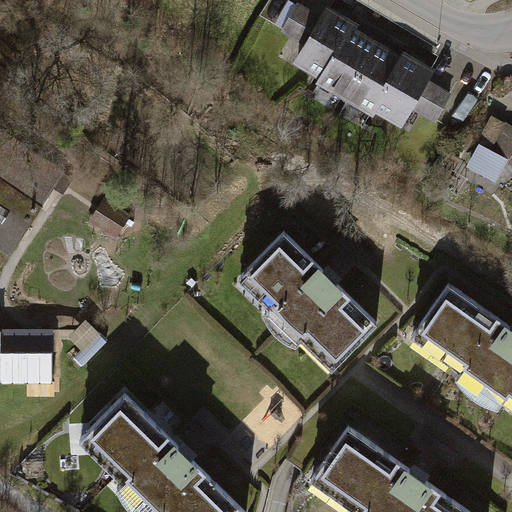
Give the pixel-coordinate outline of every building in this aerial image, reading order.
[(287,0),(274,23),(302,40),(318,11),(303,3),(298,0),(287,0)] [(342,27),(350,32),(355,24),(323,6),(318,11),(302,40),(288,66),(312,80),(342,27)] [(0,74),(3,69),(24,49),(0,25),(0,74)] [(334,94),(365,40),(350,32),(342,27),(312,80),(311,81),(334,94)] [(361,109),(391,55),(365,40),(334,94),(361,109)] [(395,128),(427,70),(394,51),(391,55),(361,109),(395,128)] [(435,115),(452,87),(433,75),(416,103),(435,115)] [(511,126),(506,123),(492,116),(465,166),(494,181),(505,161),(511,164),(511,126)] [(0,241),(11,249),(51,187),(18,165),(19,163),(15,159),(22,148),(0,133),(0,241)] [(60,173),(22,148),(15,159),(19,163),(18,165),(51,187),(60,173)] [(129,217),(103,201),(92,218),(117,234),(129,217)] [(261,236),(233,266),(262,295),(257,300),(286,328),(292,321),(323,351),(352,321),(328,298),(338,288),(312,262),(300,250),(288,262),(261,236)] [(511,333),(433,282),(400,332),(511,405),(511,333)] [(55,326),(0,325),(0,377),(55,378),(55,326)] [(125,496),(140,511),(239,511),(112,387),(72,427),(113,467),(98,482),(118,503),(125,496)] [(335,419),(296,474),(350,511),(468,511),(433,488),(335,419)]
